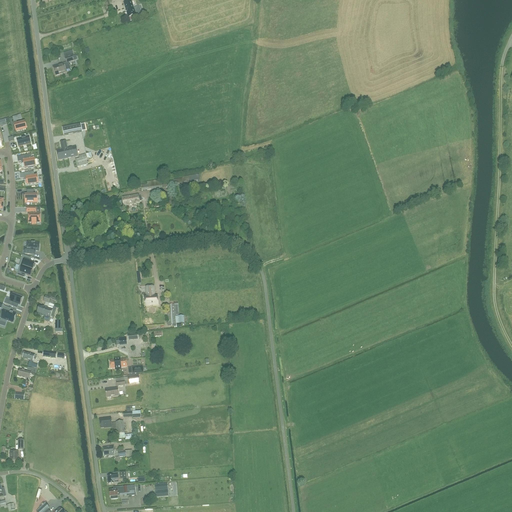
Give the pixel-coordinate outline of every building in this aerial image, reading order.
[(127,11),(128,17),(135,15),(131,1),(124,4),(125,8),(126,11),(127,11)] [(64,55),(66,63),(72,61),(73,65),(77,64),(75,60),(74,60),(73,56),(74,56),(73,52),(64,55)] [(53,67),(56,76),(66,72),(64,64),(53,67)] [(16,121),(14,122),(14,125),(16,132),(26,129),(26,127),(27,127),(26,124),(25,124),(25,122),(17,124),(16,121)] [(81,123),(62,127),(64,136),(82,132),(81,123)] [(22,147),(21,145),(25,144),(25,146),(30,145),(28,138),(21,139),(20,138),(15,139),(16,142),(17,143),(16,143),(17,148),(22,147)] [(58,160),(72,158),(78,157),(76,146),(67,147),(66,141),(60,142),(62,149),(56,150),(58,160)] [(30,154),(17,157),(18,162),(23,161),(24,168),(36,166),(34,158),(31,159),(30,154)] [(88,164),(85,154),(79,156),(79,158),(75,160),(77,167),(88,164)] [(31,173),(23,174),(23,179),(27,179),(28,184),(38,183),(37,175),(31,176),(31,173)] [(168,178),(169,187),(198,183),(197,174),(182,176),(183,178),(173,180),(173,176),(170,177),(170,178),(168,178)] [(141,191),(169,187),(168,178),(161,179),(161,180),(147,181),(147,184),(140,185),(141,191)] [(28,195),(25,195),(25,203),(37,203),(37,195),(33,195),(33,193),(34,193),(34,190),(27,190),(27,193),(28,193),(28,195)] [(139,195),(138,195),(122,198),(124,206),(139,203),(139,201),(140,201),(141,200),(142,199),(141,197),(140,195),(139,195)] [(36,214),(36,208),(27,208),(27,212),(30,212),(30,214),(29,214),(29,222),(40,222),(40,214),(36,214)] [(25,248),(24,253),(31,254),(35,254),(35,251),(38,251),(39,244),(28,242),(27,248),(25,248)] [(23,256),(19,265),(32,270),(33,268),(34,268),(35,265),(34,265),(34,264),(28,262),(29,258),(23,256)] [(20,266),(16,275),(23,277),(24,274),(30,276),(32,270),(20,266)] [(145,296),(145,305),(158,304),(157,295),(154,295),(153,286),(146,286),(147,296),(145,296)] [(6,296),(4,302),(13,305),(14,301),(21,303),(24,295),(13,292),(11,298),(6,296)] [(43,302),(54,305),(56,300),(50,298),(50,297),(45,295),(43,302)] [(166,305),(167,321),(165,321),(166,325),(176,325),(176,315),(179,315),(178,304),(166,305)] [(44,320),(48,308),(39,305),(36,314),(45,317),(44,320)] [(48,308),(44,320),(49,322),(51,316),(53,317),(55,311),(53,310),(48,308)] [(0,321),(2,322),(2,325),(7,326),(8,324),(13,326),(16,318),(13,317),(14,316),(11,315),(10,316),(9,315),(11,312),(4,309),(4,310),(5,310),(1,321),(0,321)] [(29,360),(33,361),(33,359),(36,360),(37,356),(35,355),(25,352),(23,358),(29,360)] [(115,360),(110,360),(111,368),(115,368),(115,369),(115,370),(121,369),(121,367),(127,367),(126,359),(120,359),(120,358),(114,358),(114,359),(115,360)] [(35,374),(36,370),(28,368),(27,371),(19,370),(18,376),(29,379),(31,373),(35,374)] [(128,384),(139,383),(139,375),(127,377),(128,384)] [(105,389),(106,397),(118,396),(117,388),(105,389)] [(132,406),(126,407),(126,412),(132,411),(132,412),(124,413),(124,417),(133,417),(133,418),(141,418),(140,411),(135,411),(135,406),(132,407),(132,406)] [(104,428),(112,427),(111,418),(103,418),(103,419),(99,419),(100,428),(104,428)] [(116,422),(118,439),(125,438),(123,421),(116,422)] [(104,456),(107,456),(114,456),(114,446),(107,447),(103,448),(104,456)] [(118,457),(126,457),(126,451),(123,451),(123,448),(118,449),(118,457)] [(18,451),(9,451),(9,461),(18,461),(18,451)] [(110,497),(110,499),(118,499),(117,495),(120,495),(120,493),(128,493),(128,496),(136,495),(135,485),(119,487),(119,492),(117,492),(117,490),(109,491),(110,497)] [(50,511),(48,509),(49,507),(45,503),(36,511),(50,511)]
